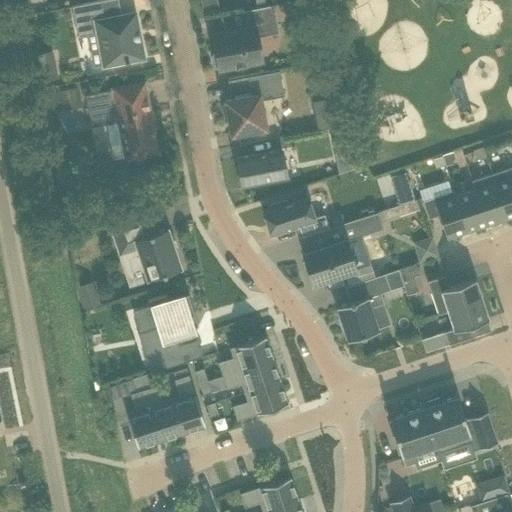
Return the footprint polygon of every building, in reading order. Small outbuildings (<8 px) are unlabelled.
[(117,0),(95,0),(71,5),(77,35),(97,32),(103,65),(143,58),(134,13),(121,16),(117,0)] [(201,0),(204,18),(218,15),(214,0),(201,0)] [(214,53),(211,58),(212,63),(217,67),(218,67),(218,70),(262,61),(257,37),(278,33),(273,5),(239,11),(243,27),(211,33),(215,53),(214,53)] [(318,61),(316,49),(304,51),(300,56),(302,65),(318,61)] [(52,53),(34,56),(39,82),(57,79),(52,53)] [(251,95),(224,100),(225,104),(221,105),(224,120),(228,119),(231,134),(265,128),(260,100),(283,95),(279,71),(247,77),(251,95)] [(125,159),(137,157),(157,153),(143,82),(112,88),(113,90),(85,95),(91,127),(118,122),(120,131),(118,131),(119,135),(121,135),(125,159)] [(78,87),(59,91),(63,110),(81,107),(78,87)] [(60,110),(57,94),(42,97),(45,112),(60,110)] [(318,129),(333,127),(330,113),(316,116),(318,129)] [(336,156),(353,152),(347,124),(329,128),(336,156)] [(475,159),(485,156),(483,148),(472,151),(475,159)] [(241,187),(286,179),(281,149),(236,158),(241,187)] [(445,165),(445,166),(452,164),(455,158),(453,151),(442,155),(442,156),(445,165)] [(442,156),(433,159),(436,168),(445,165),(442,156)] [(511,167),(491,174),(505,218),(511,216),(511,167)] [(505,218),(491,174),(471,180),(486,225),(505,218)] [(486,225),(471,180),(471,181),(473,188),(474,190),(471,191),(455,196),(455,194),(454,191),(453,191),(466,231),(486,225)] [(410,188),(395,193),(399,205),(414,200),(410,188)] [(466,231),(453,191),(422,201),(427,219),(439,215),(446,238),(466,231)] [(269,209),(261,212),(269,235),(296,226),(299,237),(320,231),(328,228),(323,214),(314,217),(307,197),(286,204),(285,200),(268,205),(269,209)] [(154,232),(146,209),(108,222),(119,254),(120,254),(125,269),(142,263),(147,277),(146,277),(147,279),(180,268),(180,266),(179,267),(174,250),(175,250),(171,239),(170,239),(167,229),(167,228),(154,232)] [(303,253),(313,283),(332,277),(357,269),(348,240),(383,228),(377,212),(328,228),(320,231),(325,245),(303,253)] [(419,261),(438,255),(432,236),(413,243),(419,261)] [(398,268),(401,278),(416,273),(414,267),(415,267),(413,263),(398,268)] [(342,327),(343,327),(347,340),(378,330),(372,311),(370,306),(383,301),(379,292),(390,289),(384,273),(345,286),(350,301),(336,305),(340,316),(339,317),(342,327)] [(427,281),(437,313),(447,310),(481,299),(474,278),(448,287),(445,276),(427,281)] [(99,307),(91,283),(76,288),(84,312),(99,307)] [(138,332),(137,332),(149,373),(184,362),(183,360),(179,345),(176,337),(194,331),(193,327),(196,326),(198,326),(187,292),(150,304),(150,305),(151,305),(158,326),(139,332),(138,332)] [(488,318),(481,299),(447,310),(453,329),(444,331),(448,344),(472,336),(469,325),(488,318)] [(217,362),(222,376),(272,359),(265,336),(257,338),(229,348),(229,349),(230,349),(233,358),(223,361),(223,360),(217,362)] [(435,348),(431,337),(421,340),(425,351),(435,348)] [(272,359),(222,376),(226,389),(232,387),(241,384),(244,392),(243,392),(243,393),(280,381),(272,359)] [(170,396),(182,433),(205,426),(186,368),(172,372),(172,373),(173,373),(175,379),(173,380),(175,385),(176,385),(179,395),(171,397),(170,396)] [(198,383),(207,380),(203,369),(204,369),(204,368),(194,371),(198,383)] [(182,433),(170,396),(169,397),(169,398),(161,400),(158,391),(159,391),(157,385),(151,387),(146,374),(147,374),(147,373),(139,376),(160,440),(182,433)] [(137,448),(160,440),(139,376),(130,379),(131,379),(132,379),(136,392),(129,394),(131,400),(132,399),(135,409),(127,412),(127,411),(125,412),(137,448)] [(211,391),(207,380),(198,383),(202,395),(212,392),(211,391)] [(280,381),(243,393),(244,393),(247,401),(237,404),(231,406),(236,420),(287,404),(280,381)] [(423,409),(436,447),(438,454),(472,443),(475,452),(498,444),(487,413),(464,421),(457,398),(440,404),(439,400),(426,404),(427,408),(423,409)] [(215,402),(206,405),(210,417),(218,414),(214,403),(215,403),(215,402)] [(401,455),(405,468),(415,464),(412,455),(436,447),(423,409),(389,421),(395,438),(394,438),(400,456),(401,455)] [(496,497),(510,493),(504,475),(490,479),(496,497)] [(261,511),(298,499),(290,476),(240,493),(239,493),(244,508),(250,506),(250,505),(259,502),(262,510),(261,511)] [(390,502),(392,511),(431,511),(429,503),(413,508),(409,496),(390,502)] [(301,511),(298,499),(261,511),(262,511),(301,511)]
